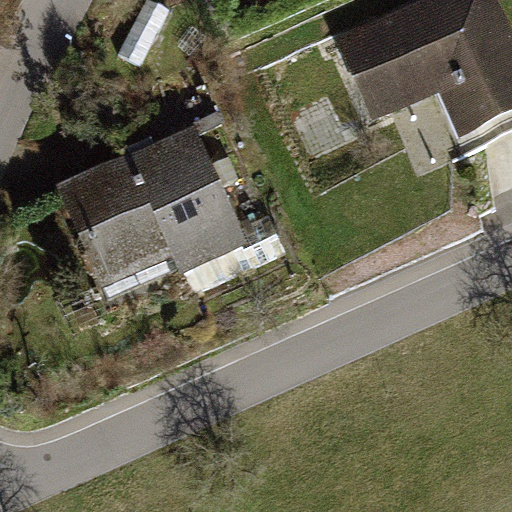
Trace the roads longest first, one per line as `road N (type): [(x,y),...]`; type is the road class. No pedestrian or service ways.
road 1 (residential): [(511,249),(40,457),(0,462)]
road 2 (residential): [(56,0),(0,113)]
